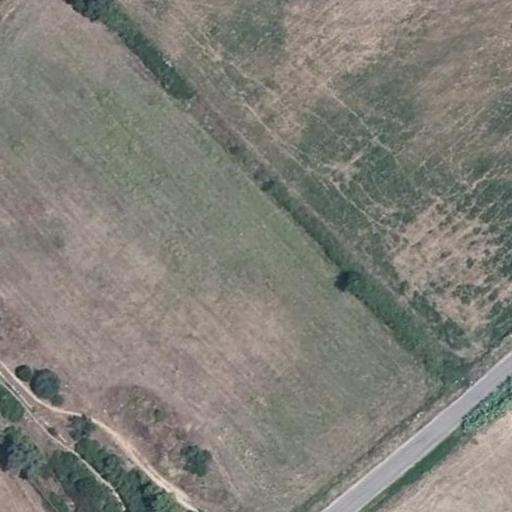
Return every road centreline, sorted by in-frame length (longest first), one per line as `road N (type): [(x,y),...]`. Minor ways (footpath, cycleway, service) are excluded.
road 1 (track): [(0,356),(21,388),(120,442),(161,487),(202,511)]
road 2 (tertiary): [(328,511),(511,360)]
